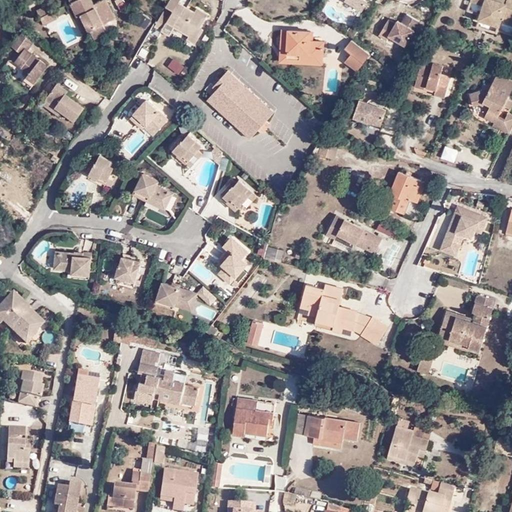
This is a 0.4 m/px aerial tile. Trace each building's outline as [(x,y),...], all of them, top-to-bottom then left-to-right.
[(84,22),(89,31),(115,17),(106,0),(101,0),(94,4),(92,0),(75,0),(71,3),(81,22),(84,22)] [(182,0),(169,0),(169,2),(167,6),(175,10),(169,20),(161,16),(158,21),(156,25),(170,34),(175,27),(191,35),(189,39),(196,45),(205,31),(201,28),(208,16),(199,9),(196,13),(181,3),(182,0)] [(362,7),(364,0),(331,0),(330,5),(339,8),(341,0),(362,7)] [(511,0),(509,0),(508,4),(497,0),(473,0),(474,1),(486,5),(482,19),(502,25),(504,21),(511,24),(511,0)] [(38,11),(40,16),(53,10),(50,4),(38,11)] [(53,10),(40,16),(45,24),(57,17),(53,10)] [(138,23),(146,26),(150,17),(142,13),(138,23)] [(415,31),(421,22),(407,14),(401,22),(398,21),(397,23),(390,19),(379,36),(388,42),(390,40),(407,50),(418,33),(415,31)] [(86,32),(89,31),(84,22),(81,22),(86,32)] [(310,43),(311,34),(284,30),(282,50),(288,50),(287,58),(301,60),(301,55),(323,57),(325,45),(314,44),(310,43)] [(48,67),(44,64),(40,67),(34,62),(37,59),(31,54),(37,45),(24,35),(14,48),(24,55),(18,65),(33,75),(28,82),(36,88),(47,73),(48,67)] [(351,40),(349,43),(369,56),(370,54),(351,40)] [(369,56),(349,43),(346,48),(352,52),(345,61),(358,70),(369,56)] [(342,46),(336,55),(344,59),(349,50),(342,46)] [(288,50),(282,50),(280,62),(322,67),(323,57),(301,55),(301,60),(287,58),(288,50)] [(167,67),(179,72),(183,63),(171,58),(167,67)] [(40,67),(44,64),(37,59),(34,62),(40,67)] [(441,75),(444,66),(425,62),(417,88),(428,90),(429,88),(438,90),(436,95),(447,97),(452,77),(441,75)] [(455,69),(444,66),(441,75),(452,77),(455,69)] [(252,140),(275,114),(229,71),(215,87),(218,91),(210,101),(252,140)] [(484,115),(492,120),(495,112),(500,104),(508,108),(511,102),(505,98),(511,85),(511,82),(495,74),(489,85),(490,90),(484,89),(471,93),(473,104),(481,102),(488,106),(484,115)] [(70,99),(73,95),(62,87),(49,103),(65,115),(77,125),(86,113),(73,102),(70,99)] [(151,124),(159,133),(169,122),(149,102),(137,114),(143,121),(147,127),(151,124)] [(65,115),(49,103),(46,108),(60,119),(65,115)] [(379,129),(385,112),(357,103),(352,119),(379,129)] [(490,123),(498,127),(503,116),(495,112),(492,120),(490,123)] [(498,127),(508,132),(511,123),(511,117),(505,113),(503,116),(498,127)] [(143,121),(137,114),(133,118),(139,125),(143,121)] [(143,130),(147,127),(143,121),(139,125),(143,130)] [(156,137),(159,133),(151,124),(147,127),(156,137)] [(30,132),(21,125),(16,133),(19,136),(24,140),(30,132)] [(342,141),(322,134),(312,150),(335,157),(342,141)] [(195,151),(200,146),(192,138),(184,145),(181,142),(173,150),(181,158),(180,159),(193,171),(204,159),(199,155),(195,151)] [(131,153),(138,148),(133,141),(126,146),(131,153)] [(444,143),(440,155),(454,160),(458,148),(444,143)] [(204,150),(200,146),(195,151),(199,155),(204,150)] [(225,157),(219,151),(214,156),(216,167),(221,170),(225,157)] [(112,167),(115,161),(103,156),(99,163),(95,161),(89,172),(93,174),(105,180),(104,182),(113,187),(115,182),(112,180),(115,174),(120,176),(122,171),(116,169),(112,167)] [(423,185),(398,172),(382,205),(400,214),(407,199),(415,204),(423,185)] [(105,180),(93,174),(92,176),(104,182),(105,180)] [(165,204),(171,194),(159,187),(161,182),(147,175),(139,191),(165,204)] [(241,186),(239,189),(235,193),(230,190),(222,197),(240,214),(242,212),(247,216),(259,203),(241,186)] [(175,196),(171,194),(165,204),(139,191),(137,195),(166,211),(175,196)] [(488,219),(463,210),(461,215),(455,212),(446,238),(458,242),(454,250),(458,251),(464,236),(466,232),(471,230),(475,231),(482,234),(488,219)] [(382,242),(336,219),(325,238),(335,243),(338,238),(374,258),(382,242)] [(376,229),(395,234),(398,226),(379,220),(376,229)] [(474,236),(475,231),(471,230),(466,232),(464,236),(468,239),(474,236)] [(458,242),(446,238),(441,252),(455,258),(458,251),(454,250),(458,242)] [(229,252),(237,243),(234,240),(226,250),(229,252)] [(250,255),(248,254),(237,243),(229,252),(233,256),(224,267),(227,269),(238,278),(249,267),(244,262),(248,257),(250,255)] [(268,244),(265,257),(281,260),(283,248),(268,244)] [(90,276),(91,259),(83,258),(83,255),(56,252),(55,270),(72,271),(72,274),(90,276)] [(220,263),(224,267),(233,256),(229,252),(220,263)] [(473,279),(479,258),(476,256),(476,254),(474,253),(472,255),(469,255),(463,276),(473,279)] [(134,268),(136,262),(131,261),(124,258),(121,265),(117,265),(114,276),(116,277),(127,279),(126,284),(140,287),(141,283),(136,281),(139,274),(143,275),(145,271),(140,268),(139,270),(134,268)] [(233,284),(238,278),(227,269),(222,274),(233,284)] [(191,305),(195,294),(165,284),(158,301),(179,307),(180,302),(191,305)] [(58,287),(52,294),(71,310),(77,303),(58,287)] [(314,323),(350,333),(356,315),(337,310),(332,308),(334,302),(339,302),(342,293),(325,288),(322,294),(305,289),(297,310),(317,315),(315,319),(314,323)] [(0,321),(6,326),(23,307),(24,305),(8,290),(0,298),(0,321)] [(199,296),(195,294),(191,305),(180,302),(179,307),(193,312),(199,296)] [(476,353),(486,320),(482,319),(486,307),(490,308),(492,302),(475,296),(469,315),(474,317),(472,325),(454,319),(454,317),(443,313),(436,334),(448,339),(448,341),(467,347),(466,349),(476,353)] [(8,328),(23,307),(6,326),(8,328)] [(38,321),(38,320),(23,307),(8,328),(18,338),(22,339),(38,321)] [(296,315),(315,319),(317,315),(297,310),(296,315)] [(350,333),(359,338),(371,320),(356,315),(350,333)] [(359,338),(370,344),(378,324),(371,320),(359,338)] [(349,338),(350,333),(314,323),(313,329),(349,338)] [(261,327),(251,324),(244,345),(254,348),(261,327)] [(378,324),(370,344),(374,347),(386,329),(378,324)] [(214,331),(207,325),(200,333),(207,338),(214,331)] [(139,332),(123,329),(122,340),(136,343),(139,332)] [(143,342),(157,345),(159,337),(146,334),(143,342)] [(464,353),(466,349),(467,347),(448,341),(448,339),(436,334),(434,341),(464,353)] [(162,391),(160,398),(180,402),(180,400),(196,402),(199,386),(184,383),(184,381),(172,379),(175,370),(166,369),(165,376),(158,375),(158,366),(161,353),(143,350),(139,371),(143,372),(148,373),(147,382),(141,381),(139,388),(137,388),(134,399),(152,402),(153,396),(155,390),(162,391)] [(428,357),(419,353),(412,372),(422,375),(428,357)] [(464,372),(439,365),(436,376),(458,384),(464,372)] [(84,411),(89,412),(96,378),(80,375),(80,369),(75,368),(64,422),(82,425),(84,411)] [(19,384),(17,396),(15,405),(32,409),(34,399),(37,400),(39,387),(36,386),(39,378),(19,374),(16,383),(19,384)] [(10,394),(17,396),(19,384),(16,383),(13,382),(10,394)] [(379,399),(356,387),(351,399),(372,410),(379,399)] [(271,423),(273,404),(238,399),(233,435),(244,436),(244,432),(266,434),(267,423),(271,423)] [(305,434),(308,414),(298,412),(295,433),(305,434)] [(132,414),(131,425),(152,428),(153,417),(132,414)] [(322,433),(343,437),(357,439),(360,422),(308,414),(305,434),(314,436),(322,437),(322,433)] [(420,446),(427,448),(430,440),(413,434),(414,430),(397,424),(389,453),(416,462),(418,454),(420,446)] [(22,454),(23,430),(6,429),(3,462),(10,462),(10,471),(26,471),(26,454),(22,454)] [(341,449),(343,437),(322,433),(322,437),(314,436),(313,444),(341,449)] [(498,441),(496,452),(511,456),(511,439),(502,436),(501,441),(498,441)] [(184,449),(187,441),(178,439),(176,447),(184,449)] [(154,463),(156,445),(148,443),(146,462),(154,463)] [(162,468),(164,447),(156,445),(154,463),(154,467),(162,468)] [(418,454),(425,456),(427,448),(420,446),(418,454)] [(416,462),(389,453),(388,457),(415,464),(416,462)] [(152,477),(154,467),(154,463),(146,462),(141,461),(139,475),(150,477),(152,477)] [(207,487),(217,488),(220,464),(210,463),(207,487)] [(232,465),(233,479),(266,478),(266,464),(232,465)] [(183,494),(191,495),(194,478),(163,471),(159,497),(171,500),(169,510),(180,511),(181,504),(183,494)] [(147,494),(150,477),(139,475),(132,474),(130,488),(112,485),(111,497),(105,497),(105,506),(120,508),(121,501),(134,503),(136,493),(147,494)] [(83,511),(85,508),(76,507),(79,483),(70,481),(67,487),(57,485),(53,504),(58,504),(56,511),(83,511)] [(448,511),(457,487),(444,483),(438,496),(411,488),(406,507),(413,509),(413,511),(415,511),(448,511)] [(320,499),(321,492),(297,487),(296,493),(320,499)] [(190,506),(191,495),(183,494),(181,504),(190,506)] [(133,510),(134,503),(121,501),(120,508),(133,510)] [(23,511),(26,504),(13,502),(11,511),(23,511)] [(250,511),(250,503),(228,503),(227,511),(250,511)]
